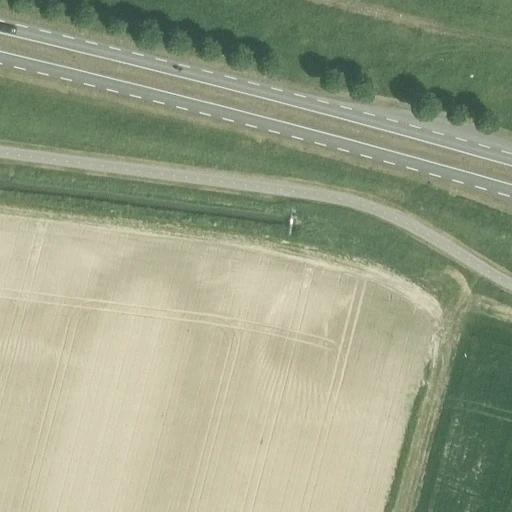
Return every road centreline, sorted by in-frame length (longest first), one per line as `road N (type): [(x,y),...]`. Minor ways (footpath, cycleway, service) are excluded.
road 1 (primary): [(0,60),(511,192)]
road 2 (primary): [(511,159),(0,28)]
road 3 (track): [(401,511),(454,307)]
